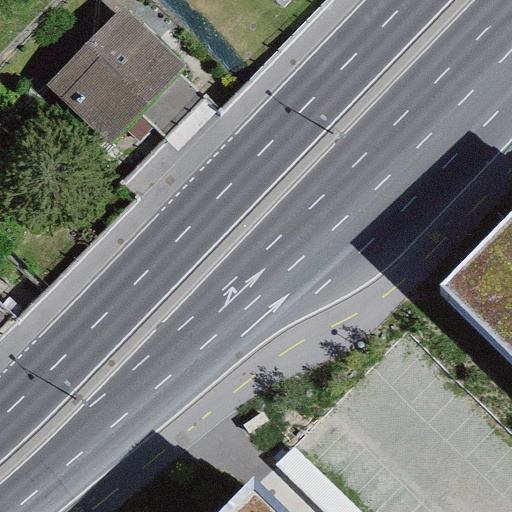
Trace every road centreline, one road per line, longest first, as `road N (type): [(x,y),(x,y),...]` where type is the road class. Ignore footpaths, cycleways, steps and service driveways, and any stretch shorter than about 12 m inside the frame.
road 1 (primary): [(12,511),(339,224),(511,50)]
road 2 (primary): [(408,0),(0,419)]
